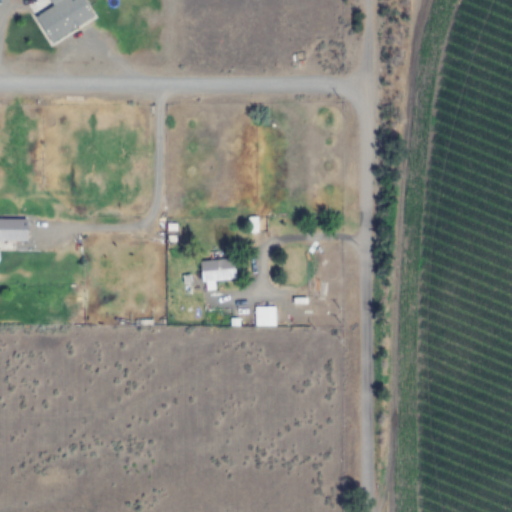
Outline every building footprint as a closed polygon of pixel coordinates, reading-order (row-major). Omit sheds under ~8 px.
[(93,19),(83,0),(61,0),(34,14),(48,41),(93,19)] [(26,219),(0,218),(0,241),(26,241),(26,219)] [(256,233),(255,218),(245,218),(246,233),(256,233)] [(199,260),(199,282),(233,282),(233,260),(199,260)] [(252,328),(273,328),(273,306),(252,306),(252,328)]
